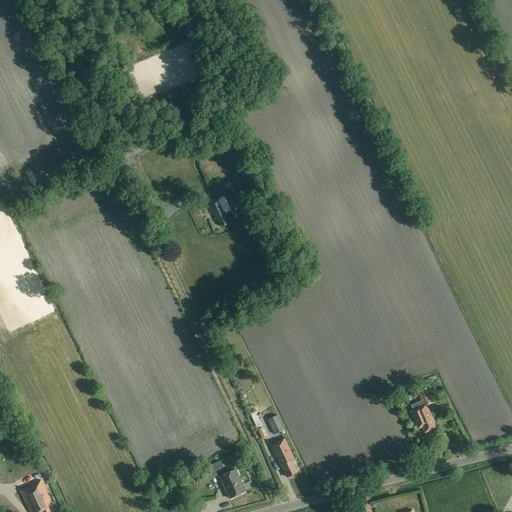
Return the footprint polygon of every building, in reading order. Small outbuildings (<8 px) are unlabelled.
[(128,168),(124,159),(141,151),(135,138),(109,150),(120,173),(128,168)] [(242,162),(233,143),(224,147),(232,166),(242,162)] [(218,196),(207,202),(206,202),(212,216),(213,215),(215,218),(213,219),(215,223),(217,222),(220,228),(231,223),(226,214),(229,213),(230,215),(242,209),(233,190),(228,192),(229,194),(226,195),(225,193),(220,196),(221,198),(219,199),(218,196)] [(411,405),(413,409),(410,411),(418,430),(422,427),(425,433),(436,428),(426,405),(426,403),(431,401),(426,389),(419,392),(422,400),(411,405)] [(282,431),(272,410),(266,413),(275,434),(282,431)] [(287,477),(298,472),(289,454),(291,452),(285,439),(271,445),(278,459),(278,458),(287,477)] [(232,465),(238,462),(235,455),(229,458),(232,465)] [(220,461),(206,468),(211,479),(217,476),(216,474),(224,470),(220,461)] [(39,467),(43,475),(49,472),(44,464),(39,467)] [(235,470),(220,477),(230,499),(246,491),(235,470)] [(23,476),(15,480),(17,485),(25,480),(23,476)] [(39,511),(54,511),(52,506),(53,505),(40,479),(19,489),(29,511),(32,511),(38,509),(39,511)]
